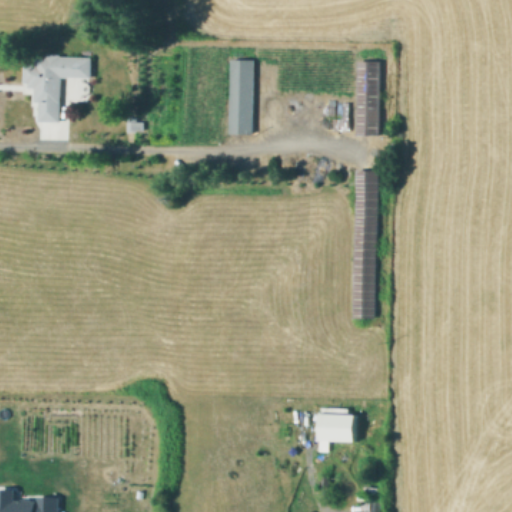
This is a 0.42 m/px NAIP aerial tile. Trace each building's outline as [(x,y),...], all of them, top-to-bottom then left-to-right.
[(46,56),(93,56),(93,78),(65,78),(64,121),(41,121),(41,101),(36,101),(36,88),(34,88),(34,80),(28,80),(28,68),(34,68),(34,66),(35,66),(35,57),(46,57),(46,56)] [(257,60),(256,132),(233,132),(233,60),(257,60)] [(381,62),(381,135),(359,135),(359,62),(381,62)] [(379,171),(379,317),(356,317),(357,171),(379,171)] [(320,405),(318,450),(327,450),(328,439),(354,440),(355,413),(347,412),(347,406),(320,405)] [(331,476),(331,490),(322,490),(322,476),(331,476)] [(0,511),(0,483),(13,485),(19,493),(44,493),(58,495),(56,511),(0,511)] [(382,501),(382,511),(371,511),(371,501),(382,501)]
